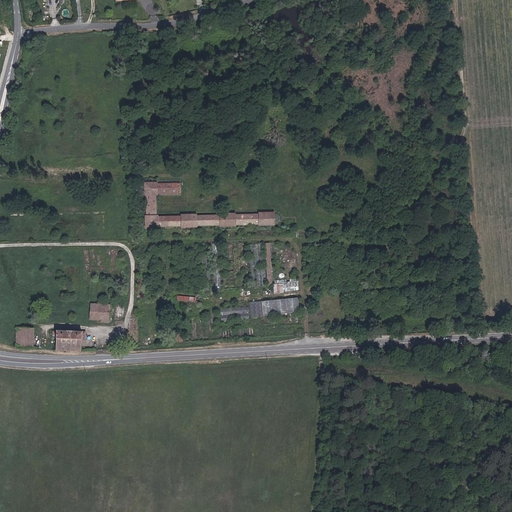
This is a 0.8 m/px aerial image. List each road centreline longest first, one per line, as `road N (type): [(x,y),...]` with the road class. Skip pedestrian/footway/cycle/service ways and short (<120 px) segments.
road 1 (primary): [(155,357),(511,336)]
road 2 (unclassified): [(17,32),(176,23),(260,0)]
road 3 (primary): [(0,361),(155,357)]
road 4 (primary): [(155,357),(0,353)]
